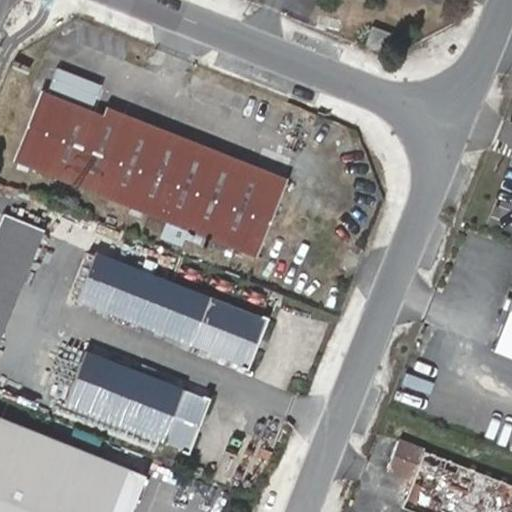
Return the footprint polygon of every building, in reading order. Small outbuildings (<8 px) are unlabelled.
[(358,46),(377,54),(385,33),(367,25),(358,46)] [(272,182),(102,116),(38,91),(12,159),(245,252),(272,182)] [(105,107),(102,116),(272,182),(245,252),(254,255),(283,177),(105,107)] [(0,220),(0,243),(26,254),(38,224),(4,210),(0,220)] [(0,318),(26,254),(0,243),(0,318)] [(79,295),(251,362),(269,313),(97,245),(79,295)] [(511,360),(511,300),(491,352),(511,360)] [(70,397),(167,436),(192,447),(212,396),(187,386),(89,349),(70,397)] [(0,511),(127,511),(142,475),(0,420),(0,511)] [(398,511),(511,511),(511,494),(421,457),(399,447),(388,471),(412,480),(398,511)]
